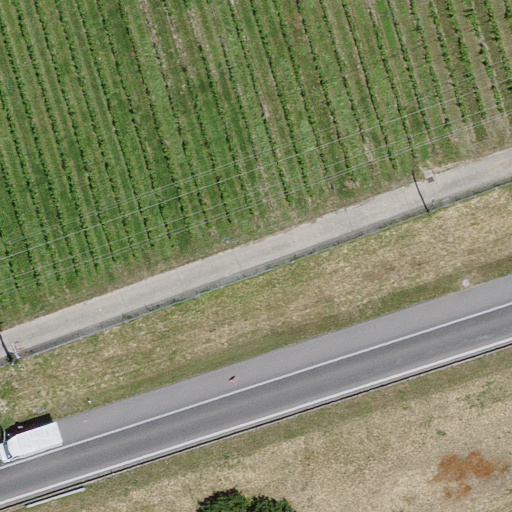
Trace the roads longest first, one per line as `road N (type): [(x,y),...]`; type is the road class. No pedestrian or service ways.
road 1 (track): [(0,346),(511,163)]
road 2 (motorway): [(511,322),(0,487)]
